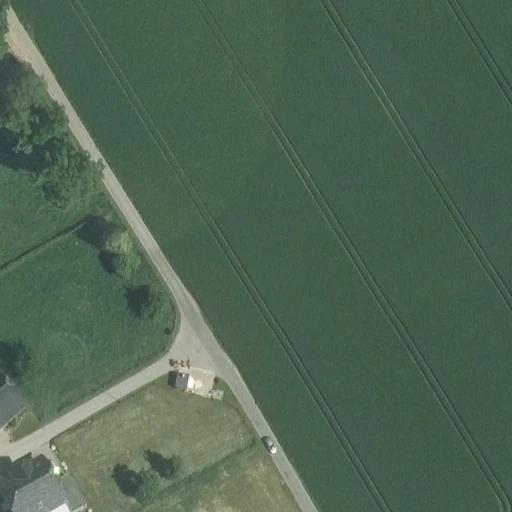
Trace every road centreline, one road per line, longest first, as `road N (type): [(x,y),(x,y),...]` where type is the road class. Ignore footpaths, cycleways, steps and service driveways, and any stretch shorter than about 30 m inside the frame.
road 1 (track): [(4,0),(312,511)]
road 2 (track): [(210,341),(0,458)]
